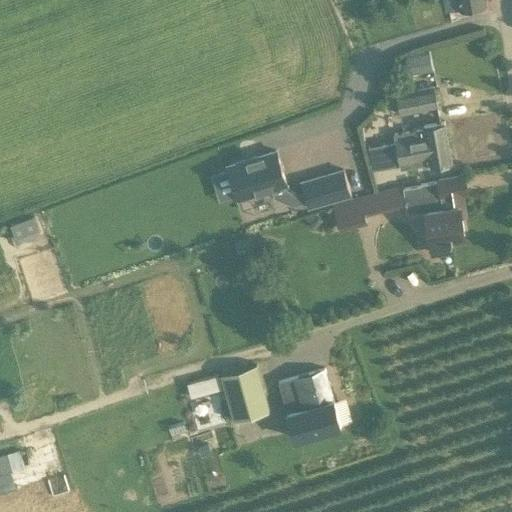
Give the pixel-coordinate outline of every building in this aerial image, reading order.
[(446,0),(448,10),(458,8),(485,4),(484,0),(446,0)] [(429,50),(406,54),(410,73),(432,68),(429,50)] [(395,89),(385,91),(388,107),(399,105),(401,113),(437,106),(433,86),(396,93),(395,89)] [(423,128),(394,132),(400,167),(430,163),(430,164),(452,160),(445,121),(423,124),(423,128)] [(306,200),(304,192),(298,194),(286,189),(284,183),(286,183),(276,150),(228,165),(238,197),(272,187),(275,196),(292,204),(306,200)] [(343,169),(301,181),(304,192),(306,200),(308,206),(351,194),(343,169)] [(420,185),(402,188),(406,216),(425,213),(427,224),(423,225),(422,228),(422,233),(422,237),(424,241),(426,245),(430,244),(432,254),(453,251),(451,238),(466,236),(463,216),(466,215),(463,194),(468,193),(465,173),(437,178),(437,181),(420,184),(420,185)] [(359,197),(334,204),(340,230),(366,222),(364,217),(359,197)] [(34,216),(12,224),(18,241),(41,232),(34,216)] [(325,367),(278,380),(294,438),(341,425),(334,398),(333,398),(325,367)] [(222,388),(218,373),(211,376),(215,390),(222,388)] [(263,386),(227,396),(234,420),(269,410),(263,386)] [(208,443),(199,447),(201,455),(210,451),(208,443)] [(7,453),(0,455),(0,473),(12,469),(7,453)]
